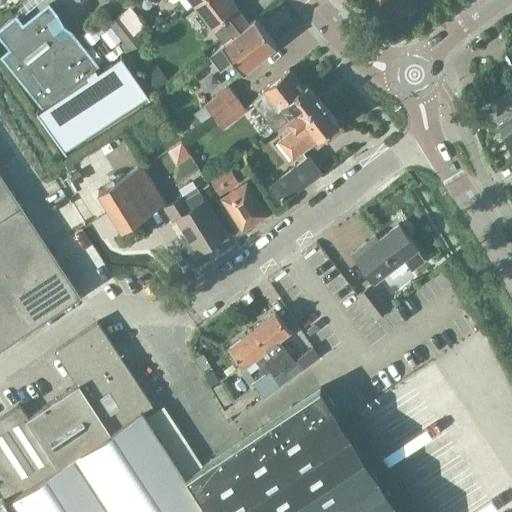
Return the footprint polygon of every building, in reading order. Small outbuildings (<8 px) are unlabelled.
[(234,0),(202,0),(197,4),(225,40),(233,34),(249,22),(237,7),(239,6),(234,0)] [(44,106),(38,109),(38,108),(37,109),(65,153),(67,152),(66,152),(149,99),(150,100),(151,99),(123,55),(122,56),(123,57),(99,71),(96,68),(98,66),(49,5),(23,25),(16,16),(0,29),(0,33),(11,48),(3,55),(44,106)] [(109,24),(132,53),(144,42),(138,34),(122,14),(121,14),(109,24)] [(209,53),(220,68),(234,57),(243,69),(277,42),(256,16),(249,22),(233,34),(209,53)] [(275,128),(289,117),(282,107),(284,105),(283,103),(305,86),(290,68),(263,89),(265,92),(254,101),(275,128)] [(284,105),(282,107),(289,117),(296,125),(280,138),(294,156),(326,130),(327,132),(332,128),(331,127),(339,121),(325,103),(326,103),(318,92),(317,92),(309,83),(305,86),(283,103),(284,105)] [(229,85),(204,104),(213,115),(238,97),(229,85)] [(214,116),(223,128),(248,109),(238,97),(214,116)] [(511,117),(500,125),(506,134),(504,135),(511,147),(511,117)] [(272,177),(288,161),(269,142),(252,157),(272,177)] [(272,185),(284,200),(321,171),(309,156),(272,185)] [(154,183),(142,164),(99,190),(110,209),(154,183)] [(212,178),(220,190),(238,179),(231,167),(212,178)] [(0,348),(38,323),(81,295),(34,224),(0,171),(0,348)] [(154,183),(110,209),(122,228),(165,202),(154,183)] [(262,211),(255,201),(247,187),(226,199),(241,223),(262,211)] [(192,235),(201,249),(226,233),(199,190),(187,198),(184,194),(166,205),(174,219),(177,217),(189,236),(192,235)] [(423,259),(417,250),(419,249),(399,224),(380,239),(376,234),(353,252),(376,282),(405,260),(411,268),(423,259)] [(390,307),(371,283),(359,293),(377,317),(390,307)] [(253,328),(284,369),(297,359),(280,338),(291,330),(276,310),(253,328)] [(0,502),(0,511),(419,511),(361,423),(354,412),(341,420),(321,389),(323,388),(322,386),(185,476),(147,417),(146,416),(142,411),(153,404),(98,321),(57,348),(80,383),(30,416),(21,403),(0,417),(0,483),(9,497),(0,502)] [(290,376),(284,369),(253,328),(230,345),(245,365),(257,356),(268,371),(256,381),(267,394),(290,376)]
